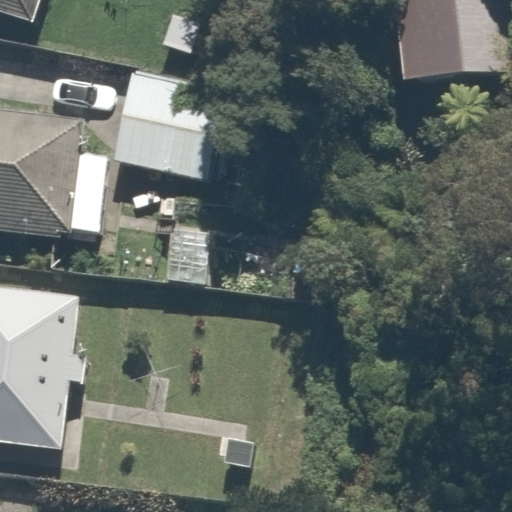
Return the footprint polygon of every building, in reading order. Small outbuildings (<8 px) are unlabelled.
[(58,0),(0,0),(0,20),(47,36),(58,0)] [(511,0),(407,0),(415,95),(511,86),(511,0)] [(228,86),(135,79),(128,170),(221,177),(228,86)] [(87,127),(0,119),(0,244),(78,251),(79,240),(111,242),(118,164),(84,161),(87,127)] [(82,302),(0,295),(0,447),(69,454),(82,302)]
